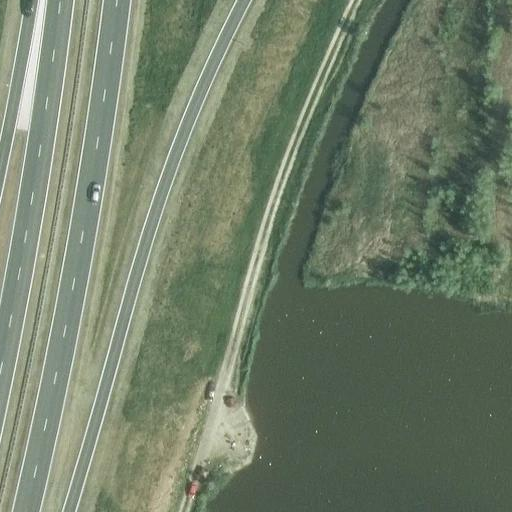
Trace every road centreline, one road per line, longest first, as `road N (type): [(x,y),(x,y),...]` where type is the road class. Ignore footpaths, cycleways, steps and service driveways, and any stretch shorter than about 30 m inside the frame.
road 1 (trunk): [(69,511),(150,223),(246,0)]
road 2 (track): [(356,0),(271,203),(182,511)]
road 3 (trunk): [(25,511),(83,228),(116,0)]
road 4 (trunk): [(60,0),(0,373)]
road 5 (trunk): [(34,0),(0,169)]
